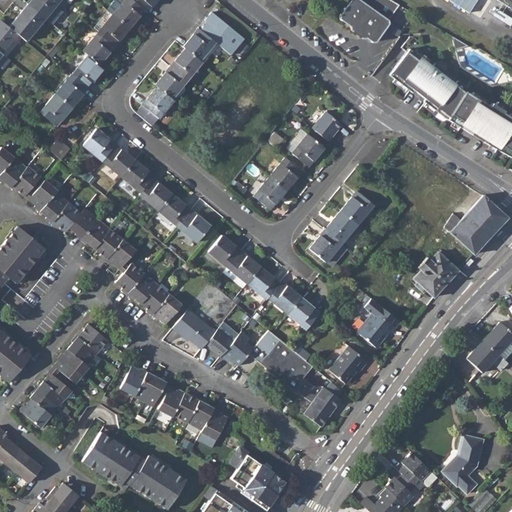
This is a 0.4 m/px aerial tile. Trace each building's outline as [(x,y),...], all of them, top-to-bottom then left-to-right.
[(67,0),(66,0),(30,0),(27,4),(45,18),(49,22),(67,0)] [(132,0),(121,0),(123,1),(112,14),(128,27),(143,9),(132,0)] [(132,0),(143,9),(146,11),(155,0),(132,0)] [(398,4),(391,0),(349,0),(338,15),(339,19),(349,26),(350,28),(353,30),(355,29),(356,34),(360,33),(361,35),(364,38),(366,37),(372,42),(375,41),(388,23),(387,19),(398,4)] [(511,0),(497,0),(511,9),(511,0)] [(45,18),(27,4),(8,27),(16,33),(20,36),(25,41),(45,18)] [(94,28),(98,31),(112,14),(108,10),(94,28)] [(244,38),(211,11),(197,28),(214,41),(230,55),(244,38)] [(128,27),(112,14),(98,31),(97,32),(113,46),(128,27)] [(72,23),(76,26),(81,20),(77,17),(72,23)] [(8,27),(0,20),(0,52),(0,53),(11,40),(16,33),(8,27)] [(214,41),(197,28),(182,46),(184,48),(199,60),(214,41)] [(113,46),(97,32),(82,51),(86,55),(98,64),(113,46)] [(11,40),(14,43),(20,36),(16,33),(11,40)] [(468,45),(452,35),(455,49),(468,45)] [(443,112),(446,115),(448,117),(446,120),(471,135),(473,131),(485,139),(483,142),(488,145),(511,157),(511,118),(503,113),(505,111),(492,103),(490,107),(465,92),(468,89),(466,87),(458,81),(455,84),(444,75),(447,72),(436,63),(433,67),(410,49),(418,39),(414,36),(411,36),(402,47),(408,51),(389,74),(412,92),(414,90),(425,99),(423,101),(434,110),(437,107),(443,112)] [(199,60),(184,48),(169,66),(186,79),(201,61),(199,60)] [(98,64),(86,55),(71,74),(87,87),(103,68),(98,64)] [(40,63),(45,67),(49,61),(45,58),(40,63)] [(186,79),(169,66),(154,84),(156,86),(171,98),(173,100),(177,103),(179,100),(173,95),(186,79)] [(87,87),(71,74),(55,93),(71,107),(87,87)] [(171,98),(156,86),(141,104),(149,111),(155,116),(158,118),(173,100),(171,98)] [(201,92),(207,97),(210,92),(204,88),(201,92)] [(71,107),(55,93),(39,112),(55,126),(71,107)] [(1,110),(7,115),(10,111),(4,106),(1,110)] [(443,112),(437,107),(434,110),(441,115),(446,120),(448,117),(446,115),(443,112)] [(146,114),(152,119),(155,116),(149,111),(146,114)] [(311,128),(328,141),(334,134),(332,133),(340,123),(325,111),(311,128)] [(115,144),(95,128),(82,144),(101,160),(115,144)] [(323,147),(307,134),(301,129),(291,141),(297,146),(292,152),(291,153),(307,166),(323,147)] [(471,135),(483,142),(485,139),(473,131),(471,135)] [(283,138),(275,132),(268,140),(276,147),(283,138)] [(60,159),(69,148),(57,138),(48,149),(60,159)] [(286,147),(292,152),(297,146),(291,141),(286,147)] [(134,160),(115,144),(101,160),(121,176),(134,160)] [(0,173),(13,157),(0,147),(0,173)] [(26,168),(13,157),(0,173),(0,181),(2,183),(3,181),(10,187),(26,168)] [(301,171),(284,157),(269,176),(285,190),(301,171)] [(153,175),(134,160),(121,176),(140,192),(152,177),(153,175)] [(39,177),(27,166),(26,168),(10,187),(15,191),(17,190),(24,196),(28,190),(39,177)] [(285,190),(269,176),(253,196),(269,209),(285,190)] [(171,193),(152,177),(140,192),(138,194),(157,210),(171,193)] [(56,190),(43,180),(32,194),(28,199),(35,205),(33,206),(39,211),(55,191),(56,190)] [(24,196),(28,199),(32,194),(28,190),(24,196)] [(373,204),(356,190),(340,210),(357,223),(373,204)] [(68,202),(55,191),(39,211),(46,217),(45,218),(50,223),(68,202)] [(190,209),(171,193),(157,210),(177,226),(190,209)] [(495,206),(482,194),(459,219),(452,212),(443,226),(472,253),(506,216),(500,210),(502,208),(497,204),(495,206)] [(80,212),(68,202),(50,223),(56,228),(57,226),(64,232),(68,228),(80,212)] [(97,218),(84,208),(80,212),(68,228),(75,233),(74,235),(80,239),(97,218)] [(210,225),(190,209),(177,226),(196,242),(210,225)] [(324,229),(341,243),(346,237),(349,240),(361,227),(357,223),(340,210),(324,229)] [(109,229),(97,218),(80,239),(86,244),(87,242),(94,248),(109,229)] [(44,248),(17,226),(0,246),(0,375),(8,382),(30,355),(0,330),(0,284),(7,276),(15,283),(44,248)] [(122,239),(109,229),(94,248),(101,254),(99,255),(105,260),(122,239)] [(324,229),(308,248),(325,262),(330,265),(333,264),(347,247),(341,243),(324,229)] [(241,250),(221,235),(208,251),(227,267),(241,250)] [(135,249),(122,239),(105,260),(111,264),(112,263),(119,269),(123,264),(135,249)] [(260,266),(241,250),(227,267),(232,271),(246,283),(260,266)] [(457,270),(437,251),(429,260),(426,257),(417,267),(420,270),(412,278),(416,282),(414,284),(422,292),(424,289),(432,297),(457,270)] [(349,261),(353,264),(358,259),(354,255),(349,261)] [(467,267),(474,260),(471,258),(464,265),(467,267)] [(143,273),(130,263),(127,267),(123,272),(115,282),(122,288),(120,289),(126,294),(143,273)] [(279,282),(260,266),(246,283),(265,299),(267,297),(279,282)] [(223,272),(228,276),(232,271),(227,267),(223,272)] [(156,283),(143,273),(126,294),(132,298),(133,297),(140,303),(156,283)] [(300,296),(280,280),(279,282),(267,297),(287,313),(300,296)] [(168,293),(156,283),(140,303),(147,308),(146,310),(151,314),(168,293)] [(4,297),(25,316),(34,307),(13,288),(4,297)] [(181,304),(168,293),(151,314),(157,319),(158,317),(165,323),(181,304)] [(319,312),(300,296),(287,313),(306,328),(319,312)] [(361,305),(363,306),(370,298),(368,296),(361,305)] [(399,321),(370,298),(363,306),(371,313),(356,331),(375,347),(382,338),(381,337),(386,331),(389,334),(399,321)] [(187,309),(171,329),(178,334),(179,333),(182,335),(182,337),(186,341),(189,341),(200,350),(204,344),(214,332),(187,309)] [(253,314),(258,318),(262,313),(257,309),(253,314)] [(320,325),(323,327),(329,321),(325,318),(320,325)] [(483,339),(499,354),(509,342),(511,339),(511,330),(500,320),(483,339)] [(107,339),(87,323),(81,330),(80,329),(75,335),(96,352),(107,339)] [(214,332),(204,344),(213,351),(212,352),(218,358),(231,342),(216,329),(214,332)] [(303,413),(320,426),(340,399),(321,386),(314,387),(302,378),(311,366),(305,360),(297,354),(296,354),(292,350),(267,330),(248,353),(265,367),(264,368),(296,393),(297,392),(311,402),(303,413)] [(96,352),(75,335),(70,341),(72,342),(66,349),(86,365),(96,352)] [(466,357),(482,372),(492,361),(502,370),(509,362),(505,359),(499,354),(483,339),(466,357)] [(499,354),(505,359),(511,350),(511,344),(509,342),(499,354)] [(300,349),(295,345),(292,350),(296,354),(300,349)] [(366,361),(347,346),(328,369),(344,383),(355,370),(357,372),(366,361)] [(86,365),(66,349),(60,357),(81,375),(87,367),(86,365)] [(309,355),(301,349),(297,354),(305,360),(309,355)] [(81,375),(60,357),(53,365),(58,370),(74,383),(81,375)] [(49,373),(53,376),(58,370),(53,365),(48,371),(49,373)] [(139,369),(131,365),(119,387),(133,395),(146,371),(140,368),(139,369)] [(156,376),(146,371),(133,395),(133,396),(143,401),(156,376)] [(53,376),(49,373),(42,381),(64,398),(71,390),(53,376)] [(165,382),(156,376),(143,401),(153,406),(161,390),(164,384),(165,382)] [(64,398),(42,381),(36,389),(57,407),(64,398)] [(327,386),(335,394),(340,389),(332,381),(327,386)] [(177,390),(169,386),(165,392),(157,408),(171,416),(172,414),(184,392),(177,388),(177,390)] [(57,407),(36,389),(29,397),(30,399),(49,415),(57,407)] [(192,396),(184,392),(172,414),(186,422),(199,398),(193,395),(192,396)] [(205,402),(199,398),(186,422),(201,430),(213,408),(205,403),(205,402)] [(49,415),(30,399),(23,407),(22,406),(18,410),(39,427),(49,415)] [(219,411),(213,408),(201,430),(200,431),(215,439),(226,417),(219,413),(219,411)] [(100,432),(113,440),(117,435),(103,426),(100,432)] [(0,445),(8,435),(0,428),(0,445)] [(113,440),(100,432),(81,461),(119,485),(122,480),(128,484),(166,509),(185,480),(147,455),(144,460),(113,440)] [(13,440),(8,435),(0,445),(0,459),(4,463),(17,447),(11,442),(13,440)] [(459,486),(468,494),(478,484),(469,476),(478,467),(485,440),(464,435),(460,456),(444,472),(458,486),(459,486)] [(272,472),(246,455),(248,452),(239,445),(227,462),(236,468),(229,478),(243,487),(241,488),(251,496),(249,499),(264,510),(283,482),(271,473),(272,472)] [(23,453),(17,447),(4,463),(16,473),(31,454),(25,450),(23,453)] [(286,459),(290,462),(296,455),(292,452),(286,459)] [(410,452),(405,457),(407,458),(403,464),(404,465),(399,471),(402,474),(410,482),(414,486),(418,489),(424,483),(420,480),(429,470),(410,452)] [(36,459),(31,454),(16,473),(27,482),(40,467),(34,462),(36,459)] [(424,483),(427,487),(436,477),(429,470),(420,480),(424,483)] [(397,479),(395,477),(391,482),(389,480),(383,487),(385,488),(402,504),(403,505),(413,495),(409,491),(414,486),(410,482),(402,474),(397,479)] [(119,485),(125,489),(128,484),(122,480),(119,485)] [(68,507),(78,495),(62,482),(57,488),(54,486),(50,492),(68,507)] [(210,485),(203,494),(209,499),(216,490),(210,485)] [(380,497),(373,504),(365,496),(359,503),(368,511),(394,511),(402,504),(385,488),(378,495),(380,497)] [(248,511),(216,489),(216,490),(209,499),(200,511),(201,511),(248,511)] [(51,511),(63,511),(68,507),(50,492),(45,497),(48,499),(43,505),(51,511)] [(489,492),(477,494),(478,503),(486,502),(485,498),(490,497),(489,492)] [(51,511),(43,505),(39,502),(30,511),(51,511)]
